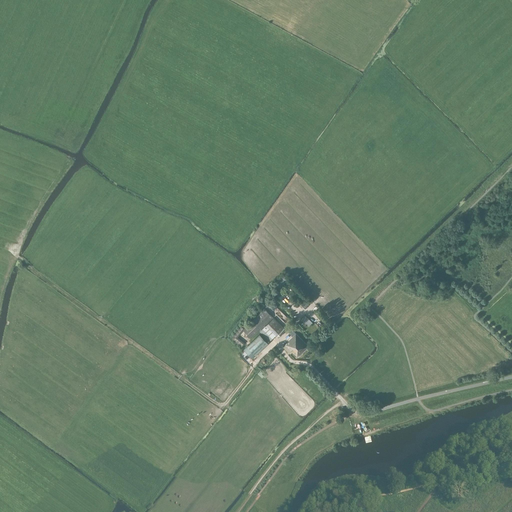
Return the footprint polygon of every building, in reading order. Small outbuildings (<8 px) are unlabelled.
[(289,280),(285,275),(277,282),(281,287),(289,280)] [(266,303),(274,311),(277,307),(271,299),(266,303)] [(251,338),(273,317),(265,309),(244,329),(243,330),(251,338)] [(305,315),(301,319),(309,326),(312,323),(305,315)] [(282,336),(286,331),(274,318),(263,329),(273,339),(279,333),(282,336)] [(240,326),(230,338),(241,347),(245,343),(238,337),(243,330),(244,329),(240,326)] [(260,332),(270,342),(273,339),(263,329),(260,332)] [(298,357),(308,347),(296,334),(293,337),(289,341),(289,342),(286,345),(298,357)] [(253,359),(269,343),(260,335),(244,350),(253,359)]
